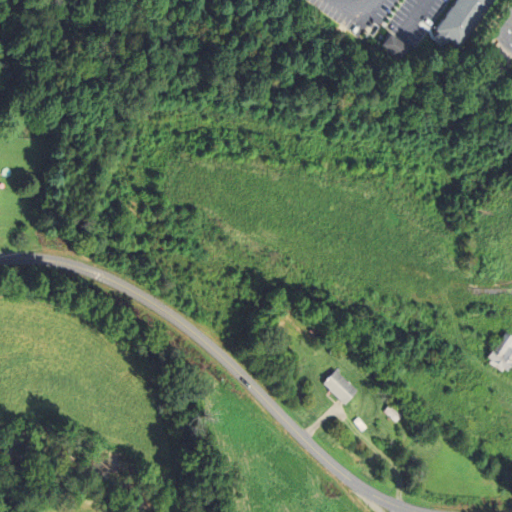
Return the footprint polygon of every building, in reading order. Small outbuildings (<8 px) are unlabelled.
[(495,0),(460,49),(436,32),(458,0),(495,0)] [(402,60),(411,49),(393,34),(384,45),(402,60)] [(505,332),(511,336),(511,362),(507,370),(503,368),(501,370),(488,362),(490,359),(487,357),(492,348),(494,349),(505,332)] [(329,390),(322,383),(335,369),(357,390),(344,404),(342,402),(329,390)] [(382,411),(388,404),(401,415),(395,422),(382,411)] [(357,417),(365,427),(361,430),(353,421),(357,417)]
